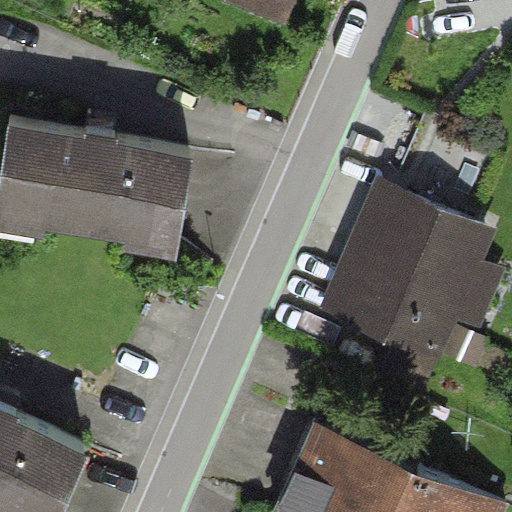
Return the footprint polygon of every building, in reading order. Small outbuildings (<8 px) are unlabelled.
[(290,0),(250,0),(285,14),(290,0)] [(201,147),(19,118),(3,219),(185,248),(201,147)] [(503,225),(389,170),(324,304),(438,359),(459,314),(483,326),(511,267),(488,256),(503,225)] [(70,511),(102,436),(0,394),(0,507),(12,511),(70,511)] [(506,511),(511,502),(323,417),(281,509),(286,511),(506,511)]
